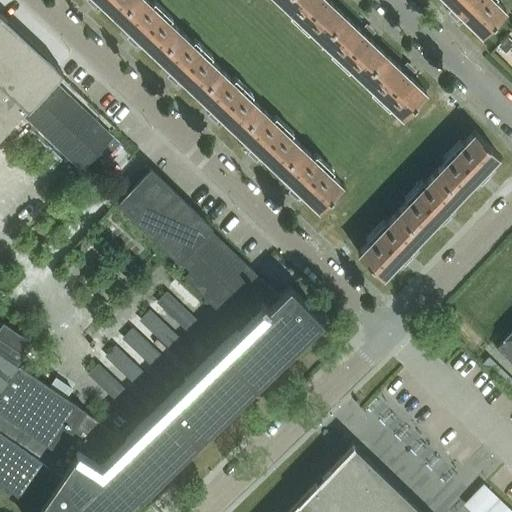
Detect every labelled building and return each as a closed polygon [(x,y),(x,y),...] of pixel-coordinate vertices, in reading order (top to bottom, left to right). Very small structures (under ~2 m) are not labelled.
[(131,0),(90,0),(95,4),(98,0),(116,16),(131,0)] [(180,30),(148,0),(131,0),(116,16),(134,33),(130,37),(135,42),(139,38),(156,55),(180,30)] [(281,0),(280,1),(321,39),(344,14),(328,0),(281,0)] [(495,0),(447,0),(455,8),(451,11),(456,16),(460,12),(481,33),(505,9),(495,0)] [(0,135),(15,120),(23,111),(81,167),(82,166),(84,164),(93,172),(120,143),(111,134),(109,132),(55,81),(52,78),(59,71),(60,71),(61,70),(60,69),(59,69),(51,62),(52,62),(51,61),(43,54),(43,53),(42,53),(34,46),(35,45),(34,44),(33,45),(25,38),(26,37),(25,36),(25,37),(17,29),(16,28),(16,29),(8,21),(9,21),(8,20),(7,20),(0,13),(0,12),(0,13),(0,12),(0,487),(27,506),(35,511),(34,511),(120,511),(124,509),(124,508),(130,502),(320,318),(321,318),(296,293),(290,287),(290,286),(289,285),(278,295),(269,286),(262,280),(261,278),(261,279),(254,272),(253,271),(247,266),(247,265),(246,264),(246,265),(239,258),(240,258),(238,257),(232,251),(231,249),(230,250),(224,243),(223,242),(222,242),(216,236),(208,228),(210,225),(206,221),(206,220),(206,219),(205,220),(196,211),(196,210),(195,210),(186,202),(186,201),(185,200),(185,201),(175,192),(176,191),(175,190),(175,191),(165,182),(166,182),(165,181),(164,181),(155,173),(156,172),(155,171),(154,172),(150,168),(117,202),(122,206),(121,206),(122,207),(123,207),(132,216),(132,217),(133,216),(142,225),(142,226),(143,226),(152,235),(152,236),(153,235),(162,245),(162,246),(163,245),(173,254),(172,255),(173,255),(178,259),(190,269),(184,276),(239,329),(241,331),(238,334),(132,437),(128,441),(84,411),(85,410),(84,409),(83,411),(75,405),(74,404),(66,399),(66,398),(65,398),(64,398),(71,388),(70,388),(70,389),(54,378),(55,377),(54,377),(48,387),(47,386),(47,385),(47,386),(38,380),(38,379),(29,374),(30,372),(16,362),(31,341),(30,340),(29,341),(21,336),(21,335),(20,334),(20,335),(12,329),(11,328),(11,329),(3,323),(4,321),(2,321),(1,323),(0,322),(0,321),(0,320),(0,135)] [(321,39),(362,77),(385,53),(367,35),(370,31),(365,27),(361,31),(344,14),(321,39)] [(220,68),(180,30),(156,55),(174,72),(170,76),(175,80),(179,76),(197,93),(220,68)] [(511,40),(506,35),(497,45),(505,53),(511,45),(511,40)] [(362,77),(402,116),(425,91),(407,74),(411,70),(406,65),(402,69),(385,53),(362,77)] [(261,107),(220,68),(197,93),(215,110),(211,114),(216,119),(220,115),(238,132),(261,107)] [(301,145),(261,107),(238,132),(255,148),(251,152),(256,157),(260,153),(278,170),(301,145)] [(459,194),(475,178),(476,177),(480,181),(485,175),(481,172),(498,154),(473,130),(435,171),(459,194)] [(278,170),(294,185),(295,186),(292,190),(297,195),(301,191),(319,208),(342,184),(301,145),(278,170)] [(435,171),(396,211),(420,235),(437,217),(441,221),(446,216),(442,212),(459,194),(435,171)] [(396,211),(357,252),(382,275),(399,257),(403,261),(408,256),(404,252),(420,235),(396,211)] [(511,329),(505,337),(502,340),(496,347),(511,362),(511,329)] [(511,376),(489,354),(481,361),(511,391),(511,376)] [(424,511),(352,442),(285,511),(424,511)] [(511,511),(511,510),(483,483),(482,482),(462,503),(471,511),(511,511)]
